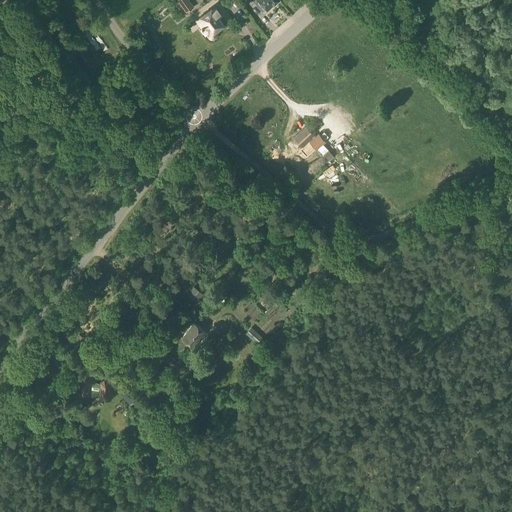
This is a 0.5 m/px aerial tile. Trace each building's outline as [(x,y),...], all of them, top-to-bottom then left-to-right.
[(176,0),(186,13),(193,8),(187,0),(176,0)] [(277,2),(275,0),(256,0),(255,1),(255,3),(262,11),(264,11),(266,9),(267,10),(277,2)] [(197,20),(198,21),(200,19),(202,21),(204,24),(202,26),(210,37),(212,38),(214,37),(215,36),(216,34),(216,33),(214,31),(223,24),(221,23),(222,22),(219,17),(221,15),(214,7),(197,20)] [(294,138),(293,144),(297,147),(302,147),(312,138),(315,136),(315,130),(312,126),(306,126),(294,138)] [(334,157),(325,147),(320,151),(325,157),(329,161),(332,159),(334,157)] [(221,242),(215,249),(218,252),(225,246),(221,242)] [(193,286),(187,294),(196,301),(202,294),(193,286)] [(210,292),(222,303),(226,298),(215,288),(210,292)] [(220,310),(229,319),(234,313),(225,305),(220,310)] [(182,338),(194,347),(206,332),(194,323),(182,338)] [(252,327),(246,333),(256,343),(262,337),(252,327)] [(176,360),(164,353),(161,358),(173,366),(176,360)] [(161,374),(152,362),(145,367),(148,371),(149,371),(155,378),(161,374)] [(79,376),(74,393),(78,398),(81,399),(82,400),(85,399),(89,397),(89,396),(98,395),(98,396),(101,400),(106,400),(106,399),(110,397),(111,383),(107,380),(106,380),(103,380),(99,382),(99,384),(94,382),(94,380),(90,375),(88,374),(86,373),(79,376)] [(127,383),(118,392),(131,404),(140,395),(127,383)]
